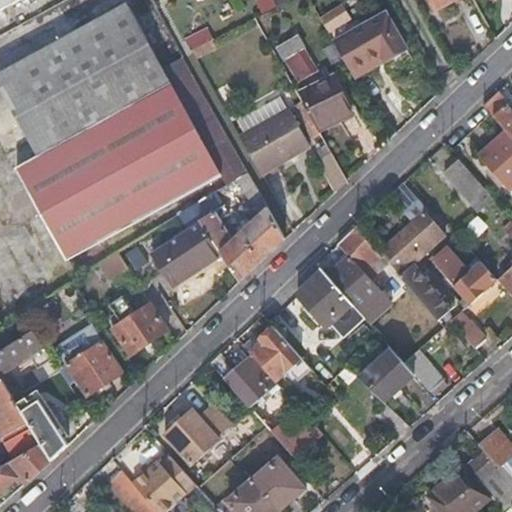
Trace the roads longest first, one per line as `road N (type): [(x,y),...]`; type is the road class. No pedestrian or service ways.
road 1 (residential): [(511,54),(21,511)]
road 2 (residential): [(511,369),(346,511)]
